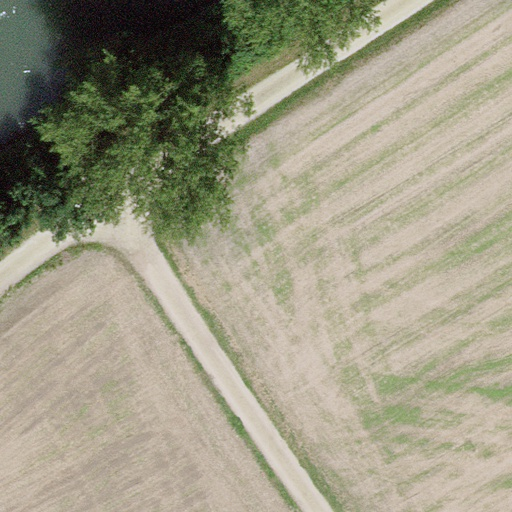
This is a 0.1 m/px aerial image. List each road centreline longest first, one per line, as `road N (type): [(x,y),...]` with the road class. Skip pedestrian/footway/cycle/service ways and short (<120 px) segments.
road 1 (track): [(416,0),(103,205)]
road 2 (track): [(302,511),(103,205)]
road 3 (track): [(103,205),(0,279)]
